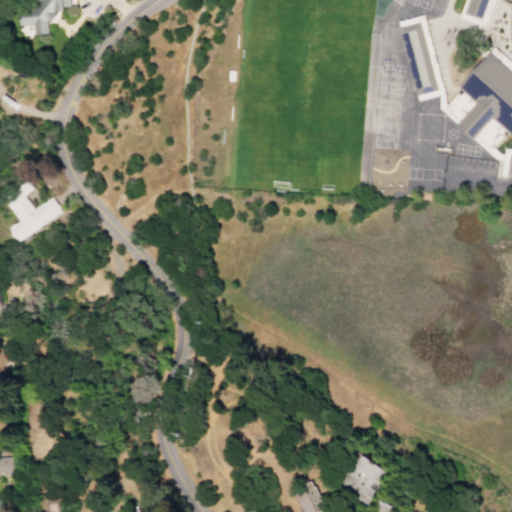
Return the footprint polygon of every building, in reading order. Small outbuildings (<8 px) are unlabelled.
[(16,4),(17,26),(31,25),(32,35),(46,34),(45,22),(54,21),(53,10),(68,9),(67,0),(46,0),(47,3),(16,4)] [(462,0),(456,17),(475,24),(483,27),(492,0),(462,0)] [(396,21),(416,101),(437,95),(441,94),(421,15),(396,21)] [(483,27),(476,44),(487,53),(483,58),(467,45),(475,24),(483,27)] [(511,66),(492,48),(487,53),(483,58),(456,88),(460,92),(458,95),(456,93),(445,105),(439,111),(486,153),(491,148),(506,132),(511,138),(511,136),(511,66)] [(437,95),(437,109),(439,111),(445,105),(443,104),(443,94),(441,94),(437,95)] [(491,148),(498,154),(501,154),(500,161),(494,160),(486,153),(491,148)] [(511,150),(502,149),(501,154),(500,161),(498,174),(511,176),(511,150)] [(16,242),(59,212),(48,197),(31,209),(21,196),(31,189),(24,179),(0,195),(0,197),(17,221),(7,228),(16,242)] [(385,474),(357,454),(335,486),(363,506),(385,474)] [(0,475),(12,474),(10,457),(0,457),(0,475)] [(322,511),(312,483),(292,491),(299,511),(322,511)]
